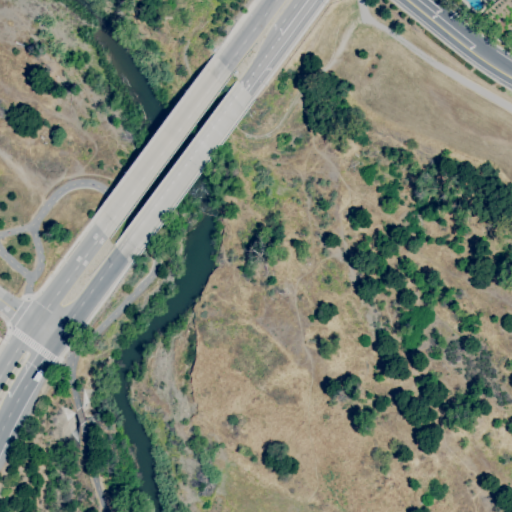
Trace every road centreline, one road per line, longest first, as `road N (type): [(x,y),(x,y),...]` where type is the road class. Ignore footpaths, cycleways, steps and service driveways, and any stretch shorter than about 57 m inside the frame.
road 1 (secondary): [(110,220),(0,374)]
road 2 (secondary): [(128,241),(233,98)]
road 3 (secondary): [(215,78),(110,220)]
road 4 (secondary): [(55,342),(128,241)]
